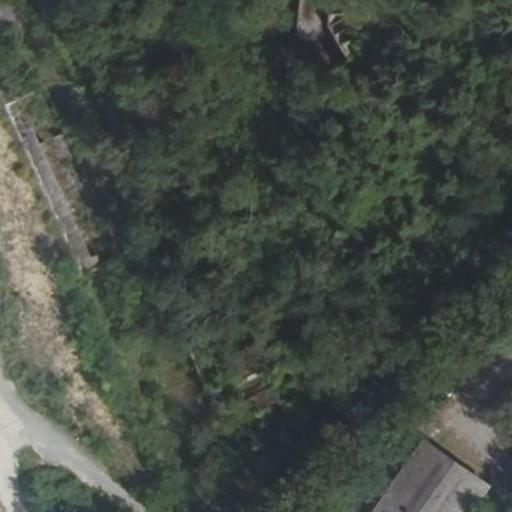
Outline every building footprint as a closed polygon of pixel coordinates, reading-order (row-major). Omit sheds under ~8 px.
[(52,13),(71,3),(70,0),(40,0),(47,16),(51,13),(52,13)] [(142,0),(146,9),(165,0),(142,0)] [(511,0),(477,0),(511,10),(511,0)] [(325,4),(301,1),(299,32),(323,34),(325,4)] [(419,87),(435,69),(406,42),(390,59),(419,87)] [(292,47),(280,50),(289,72),(301,65),(302,62),(294,47),(292,47)] [(322,75),(337,56),(324,50),(322,51),(313,64),(313,66),(322,75)] [(19,57),(0,65),(0,79),(87,274),(124,257),(47,87),(35,93),(19,57)] [(423,101),(452,69),(443,61),(435,69),(419,87),(413,92),(423,101)] [(319,100),(303,118),(361,174),(377,158),(319,100)] [(500,203),(511,190),(511,159),(505,154),(491,170),(501,179),(489,191),(500,203)] [(413,339),(422,330),(412,321),(404,329),(413,339)] [(324,357),(288,393),(266,343),(207,367),(201,369),(246,476),(258,465),(276,445),(308,412),(343,375),(324,357)] [(269,476),(287,456),(276,445),(258,465),(269,476)] [(474,511),(491,489),(428,445),(380,511),(474,511)]
